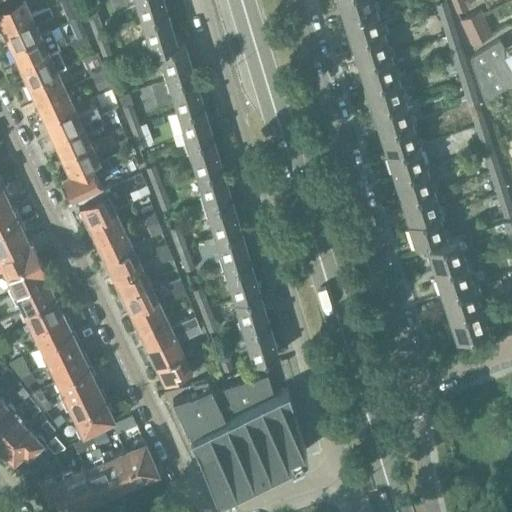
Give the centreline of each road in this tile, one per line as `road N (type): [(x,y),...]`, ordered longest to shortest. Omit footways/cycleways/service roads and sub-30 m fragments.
road 1 (secondary): [(397,511),(237,0)]
road 2 (residential): [(198,0),(342,471)]
road 3 (residential): [(213,511),(0,104)]
road 4 (residential): [(408,389),(295,0)]
road 5 (residential): [(429,511),(408,389)]
road 6 (residential): [(226,511),(342,471)]
